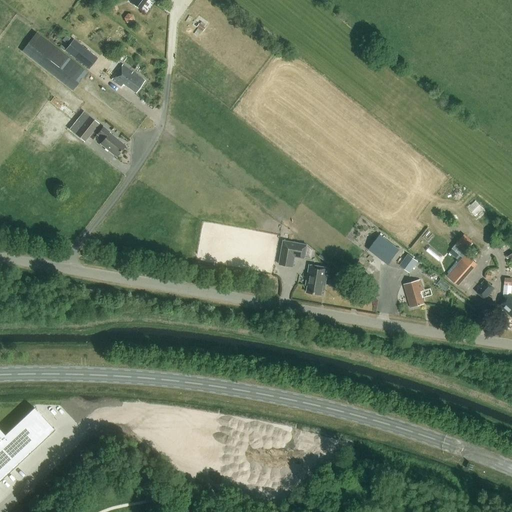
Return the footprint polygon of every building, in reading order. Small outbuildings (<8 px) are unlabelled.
[(139,9),(146,0),(130,0),(130,2),(139,9)] [(131,13),(126,19),(130,23),(136,17),(131,13)] [(199,24),(196,27),(202,32),(205,28),(199,24)] [(86,72),(35,33),(21,51),(72,90),(86,72)] [(66,35),(62,40),(66,43),(70,38),(66,35)] [(73,39),(64,51),(88,69),(97,58),(73,39)] [(135,93),(144,81),(135,74),(134,75),(131,73),(132,72),(122,65),(112,80),(121,87),(123,84),(135,93)] [(84,142),(99,124),(83,111),(68,129),(84,142)] [(116,157),(125,146),(109,133),(110,133),(103,127),(97,135),(103,140),(99,144),(116,157)] [(469,208),(477,216),(485,207),(477,199),(469,208)] [(380,235),(369,251),(388,265),(399,250),(380,235)] [(307,244),(282,239),(277,264),(291,267),(293,256),(304,258),(307,244)] [(452,249),(449,253),(457,261),(460,257),(452,249)] [(449,274),(447,276),(457,286),(477,264),(465,253),(461,258),(460,257),(447,272),(449,274)] [(410,273),(418,262),(408,254),(399,266),(410,273)] [(308,286),(306,293),(321,295),(324,280),(326,280),(328,268),(309,265),(306,285),(308,286)] [(338,282),(330,280),(329,287),(337,289),(338,282)] [(421,292),(423,291),(420,280),(404,284),(410,308),(424,304),(421,292)] [(485,300),(495,288),(486,281),(476,293),(485,300)] [(511,296),(510,295),(500,307),(511,317),(511,296)] [(0,480),(54,430),(33,407),(4,435),(0,430),(0,480)]
